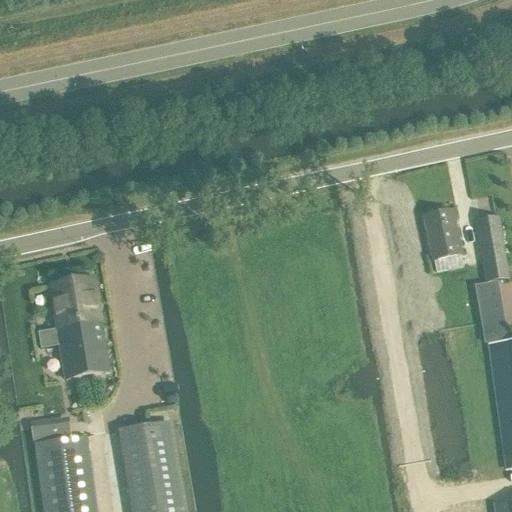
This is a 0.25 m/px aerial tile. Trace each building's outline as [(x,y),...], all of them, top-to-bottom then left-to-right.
[(434,263),(462,257),(452,213),(425,219),(434,263)] [(486,284),(509,281),(498,220),(475,223),(486,284)] [(93,281),(50,289),(57,331),(100,324),(93,281)] [(484,346),(508,341),(505,323),(480,327),(484,346)] [(109,374),(100,324),(57,331),(38,334),(41,350),(60,347),(66,381),(109,374)] [(508,472),(511,471),(511,344),(490,347),(508,472)] [(187,511),(172,423),(118,432),(132,511),(187,511)] [(44,511),(96,511),(87,439),(35,446),(44,511)] [(496,511),(511,511),(511,503),(496,506),(496,511)]
